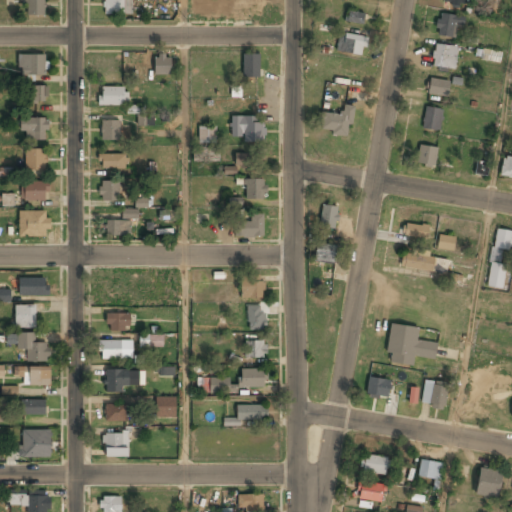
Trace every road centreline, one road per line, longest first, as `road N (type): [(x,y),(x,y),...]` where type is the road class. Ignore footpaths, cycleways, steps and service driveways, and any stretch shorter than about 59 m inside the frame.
road 1 (residential): [(74,475),(72,0)]
road 2 (residential): [(334,416),(402,0)]
road 3 (residential): [(293,410),(291,0)]
road 4 (residential): [(294,474),(0,475)]
road 5 (residential): [(291,36),(0,37)]
road 6 (residential): [(291,255),(0,255)]
road 7 (residential): [(511,204),(291,168)]
road 8 (residential): [(511,446),(293,410)]
